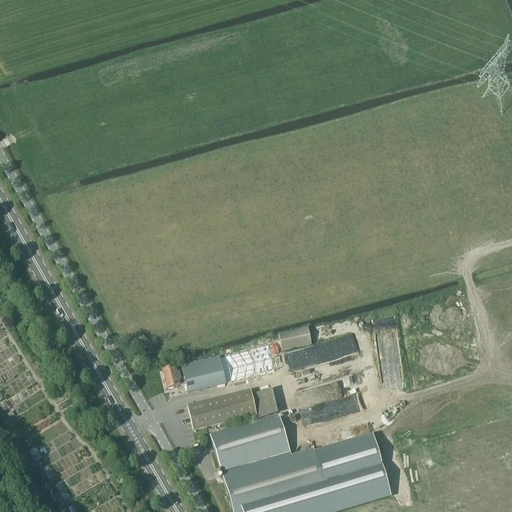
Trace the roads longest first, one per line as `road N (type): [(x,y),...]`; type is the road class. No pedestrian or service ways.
road 1 (unclassified): [(148,415),(0,155)]
road 2 (secondary): [(129,425),(0,199)]
